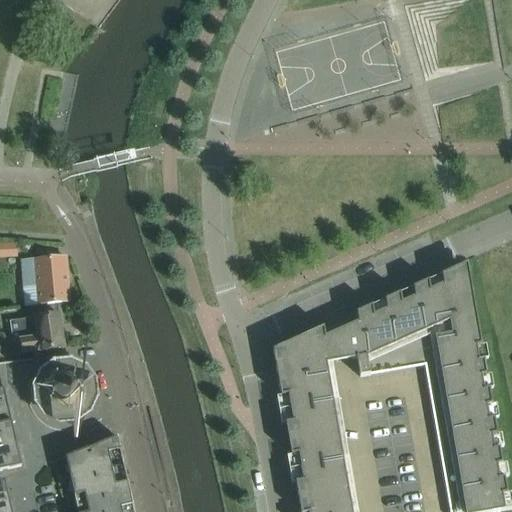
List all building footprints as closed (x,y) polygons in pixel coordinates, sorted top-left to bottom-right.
[(12,244),(0,244),(0,258),(16,258),(16,244),(12,244)] [(34,261),(35,276),(30,277),(31,287),(35,286),(37,304),(68,302),(65,259),(34,261)] [(414,344),(418,368),(424,367),(425,373),(440,370),(442,383),(427,386),(430,402),(445,400),(447,413),(432,415),(435,432),(450,429),(452,442),(438,445),(440,461),(455,459),(457,472),(443,474),(446,491),(460,488),(463,502),(448,504),(449,511),(500,511),(504,511),(502,496),(507,495),(504,478),(499,479),(496,466),(502,465),(499,449),(494,450),(491,436),(496,435),(494,419),(488,420),(486,407),(491,406),(489,390),(483,390),(481,377),(486,376),(483,360),(478,361),(476,348),(481,347),(469,280),(467,281),(459,282),(457,271),(457,268),(441,276),(442,285),(430,291),(428,281),(412,288),(414,298),(401,303),(400,294),(384,301),(384,303),(383,304),(373,308),(372,308),(372,306),(356,314),(357,323),(355,324),(346,328),(352,360),(356,359),(359,378),(380,374),(376,351),(414,344)] [(63,348),(58,315),(9,322),(9,323),(17,322),(22,354),(36,352),(63,348)] [(351,511),(328,374),(324,352),(329,351),(327,337),(325,338),(323,328),(283,346),(283,347),(283,348),(284,348),(286,361),(276,363),(274,363),(280,397),(288,396),(288,398),(290,408),(292,423),(285,424),(290,457),(298,455),(302,482),(295,483),(299,511),(351,511)] [(46,383),(45,386),(44,389),(44,391),(44,394),(44,397),(45,400),(46,402),(48,405),(49,407),(52,409),(54,410),(56,412),(59,413),(62,413),(64,413),(67,413),(70,413),(73,412),(75,410),(78,409),(80,407),(82,404),(83,402),(84,399),(85,396),(85,393),(85,391),(84,388),(84,385),(82,382),(81,380),(79,378),(76,376),(74,374),(71,373),(68,373),(65,372),(62,372),(60,373),(57,374),(54,375),(52,377),(50,379),(48,381),(46,383)] [(2,389),(0,389),(0,424),(10,423),(7,409),(8,409),(8,408),(7,408),(4,409),(3,405),(2,400),(6,399),(5,398),(5,399),(2,389)] [(10,434),(13,434),(13,433),(12,433),(10,423),(0,424),(0,448),(12,445),(10,434)] [(65,459),(69,478),(123,466),(121,457),(117,438),(115,438),(72,455),(72,456),(65,459)] [(18,455),(17,455),(15,456),(12,445),(0,448),(0,471),(20,467),(18,456),(18,455)] [(69,478),(73,495),(73,496),(127,484),(125,475),(123,466),(69,478)] [(76,507),(76,511),(101,511),(132,505),(127,484),(73,496),(73,495),(66,497),(69,508),(76,507)]
